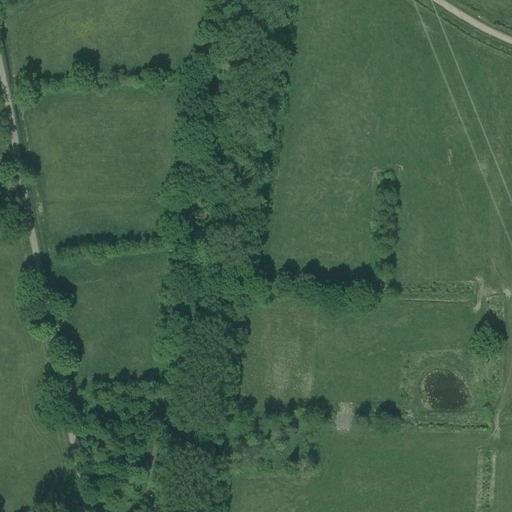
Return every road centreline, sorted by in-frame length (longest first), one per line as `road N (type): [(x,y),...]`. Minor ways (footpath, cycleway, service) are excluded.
road 1 (track): [(153,511),(225,0)]
road 2 (track): [(88,511),(0,70)]
